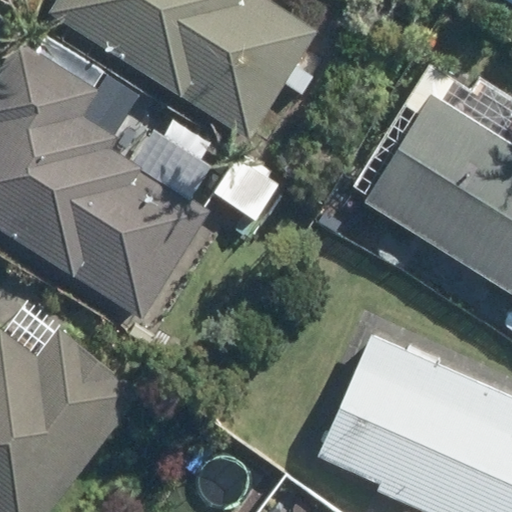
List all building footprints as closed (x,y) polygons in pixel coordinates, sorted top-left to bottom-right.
[(66,0),(60,11),(265,139),(333,32),(281,0),(66,0)] [(119,148),(125,139),(93,118),(110,91),(30,41),(0,87),(0,220),(152,317),(219,212),(119,148)] [(325,77),(313,70),(302,89),(314,96),(325,77)] [(380,203),(511,284),(511,137),(445,97),(380,203)] [(257,163),(235,199),(269,220),(290,183),(257,163)] [(0,511),(68,511),(159,394),(70,329),(51,357),(13,329),(0,346),(0,511)] [(393,484),(391,491),(438,511),(511,511),(511,391),(384,334),(331,456),(393,484)] [(244,401),(227,426),(254,446),(272,421),(244,401)] [(225,437),(206,465),(227,479),(210,504),(221,511),(256,511),(282,476),(225,437)]
